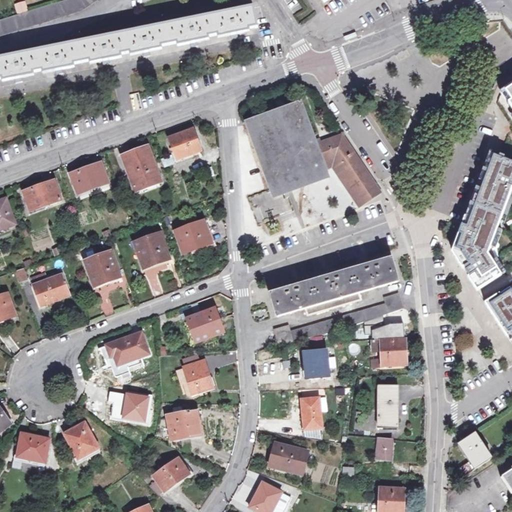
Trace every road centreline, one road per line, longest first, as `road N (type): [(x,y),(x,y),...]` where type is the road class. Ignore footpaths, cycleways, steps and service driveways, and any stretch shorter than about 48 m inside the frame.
road 1 (residential): [(212,511),(242,468),(247,431),(252,364),(238,276)]
road 2 (tertiary): [(222,95),(0,176)]
road 3 (unclassified): [(412,213),(437,424)]
road 4 (residential): [(238,276),(82,332),(55,355)]
road 5 (unclassified): [(238,276),(412,213)]
road 6 (residential): [(238,276),(222,95)]
road 7 (unclassified): [(316,64),(412,213)]
road 8 (tertiary): [(478,0),(316,64)]
